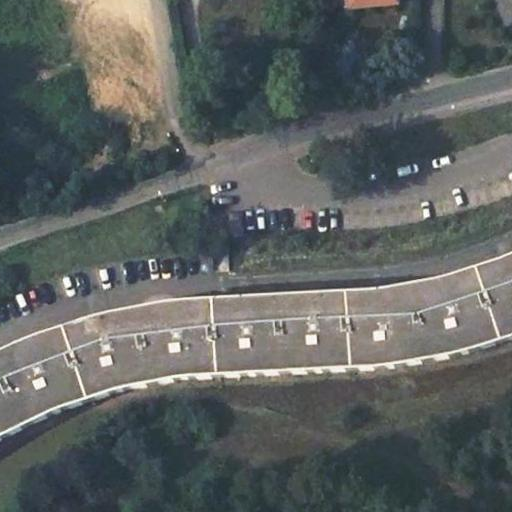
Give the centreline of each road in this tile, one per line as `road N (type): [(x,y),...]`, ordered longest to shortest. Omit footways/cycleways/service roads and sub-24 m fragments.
road 1 (residential): [(511,243),(441,269),(113,300),(0,339)]
road 2 (residential): [(233,154),(250,183),(313,203),(511,154)]
road 3 (unclassified): [(233,154),(349,117),(511,80)]
road 4 (unclassified): [(0,237),(206,164)]
road 5 (residential): [(158,0),(185,139),(206,164)]
